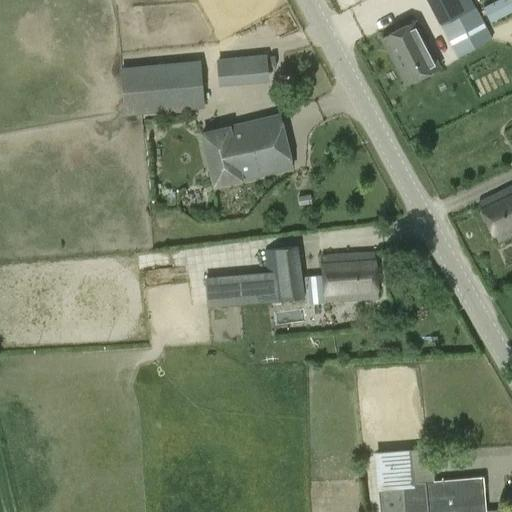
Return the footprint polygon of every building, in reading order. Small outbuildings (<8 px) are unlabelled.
[(427,0),(458,58),(492,39),(471,0),(427,0)] [(375,27),(403,84),(440,65),(412,8),(375,27)] [(267,52),(217,56),(219,82),(269,78),(267,52)] [(120,70),(125,114),(203,106),(198,62),(120,70)] [(202,134),(215,184),(293,166),(280,115),(202,134)] [(511,184),(478,202),(498,242),(511,235),(511,184)] [(205,277),(207,306),(270,301),(271,303),(303,300),(298,244),(267,247),(270,271),(205,277)] [(307,303),(327,301),(378,298),(374,251),(323,255),(325,273),(305,274),(307,303)] [(485,511),(483,474),(412,480),(410,450),(375,453),(381,511),(485,511)]
